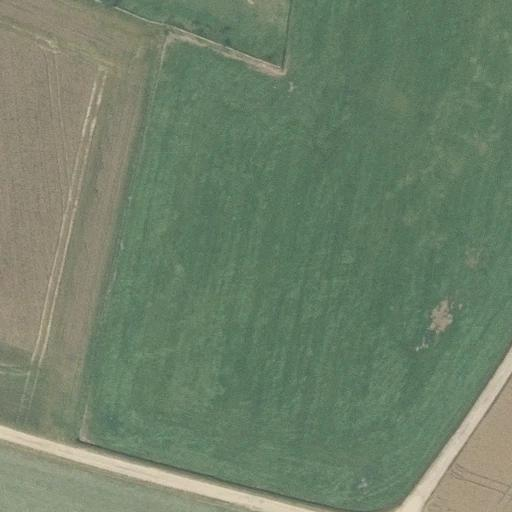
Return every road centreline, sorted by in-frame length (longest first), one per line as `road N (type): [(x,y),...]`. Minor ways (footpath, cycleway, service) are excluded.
road 1 (track): [(0,427),(297,511)]
road 2 (track): [(404,511),(511,357)]
